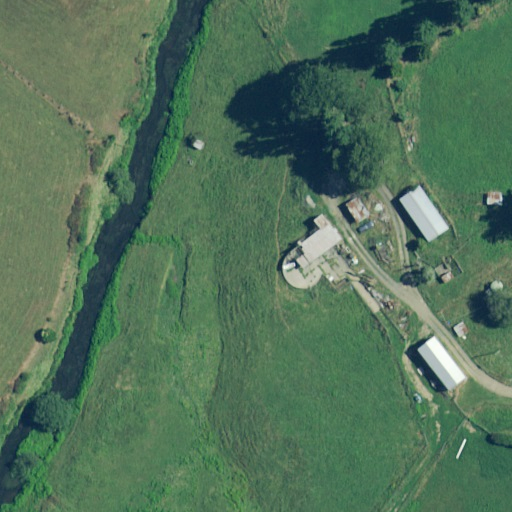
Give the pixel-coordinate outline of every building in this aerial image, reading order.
[(204,140),(194,135),(189,147),(198,151),(204,140)] [(448,229),(419,186),(399,200),(428,242),(448,229)] [(486,204),(500,205),(501,192),(487,191),(486,204)] [(355,194),(342,204),(358,224),(370,215),(355,194)] [(341,238),(322,213),(313,220),(320,230),(290,253),(302,269),(341,238)] [(462,272),(451,259),(435,273),(445,285),(462,272)] [(467,332),(460,323),(452,329),(458,338),(467,332)] [(466,378),(435,338),(418,351),(449,391),(466,378)]
